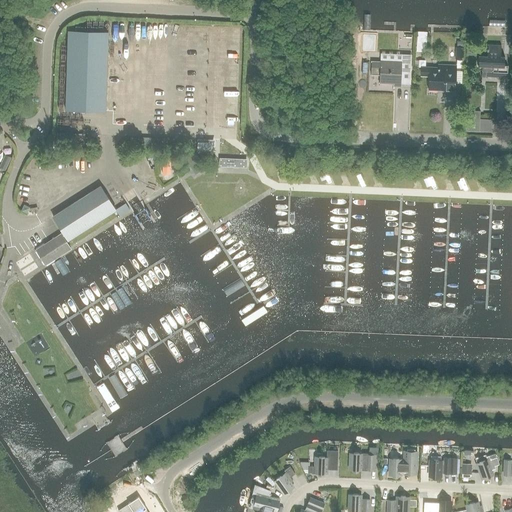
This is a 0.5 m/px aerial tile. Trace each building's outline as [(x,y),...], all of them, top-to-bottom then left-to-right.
[(68,30),(65,110),(105,111),(108,31),(68,30)] [(376,52),(376,34),(362,34),(362,52),(376,52)] [(467,55),(478,55),(479,45),(467,45),(467,55)] [(479,55),(478,66),(482,66),(481,77),(497,77),(497,80),(507,80),(508,65),(504,65),(504,56),(501,56),(501,45),(487,45),(487,55),(479,55)] [(463,47),(455,47),(455,59),(463,60),(463,47)] [(371,75),(380,75),(379,83),(394,84),(394,87),(401,87),(402,60),(380,59),(380,62),(371,62),(371,75)] [(438,68),(421,67),(421,76),(429,76),(428,89),(445,90),(444,94),(455,94),(456,65),(438,65),(438,68)] [(478,131),(478,111),(466,110),(466,130),(478,131)] [(213,152),(213,143),(197,143),(197,151),(213,152)] [(5,155),(0,165),(0,167),(6,170),(11,158),(5,155)] [(162,156),(162,174),(170,174),(170,156),(162,156)] [(248,162),(220,161),(220,169),(248,170),(248,162)] [(198,162),(191,167),(196,174),(203,169),(198,162)] [(65,242),(116,210),(101,187),(52,217),(63,234),(61,236),(61,235),(35,251),(44,265),(70,249),(65,242)] [(405,451),(405,457),(405,460),(390,459),(390,475),(402,475),(402,472),(417,472),(417,451),(416,451),(416,450),(408,450),(408,451),(405,451)] [(337,469),(338,452),(328,451),(327,458),(316,458),(315,467),(308,466),(308,462),(299,462),(299,463),(302,469),(308,470),(308,473),(327,474),(327,468),(337,469)] [(362,454),(350,453),(350,469),(362,470),(367,470),(373,470),(374,455),(368,455),(368,454),(362,454)] [(430,460),(430,476),(442,477),(442,473),(457,474),(457,459),(445,458),(445,461),(430,460)] [(488,460),(476,464),(482,479),(493,475),(488,460)] [(462,464),(462,474),(471,475),(472,464),(462,464)] [(274,481),(284,494),(294,487),(290,483),(293,481),(290,477),(295,474),(290,467),(284,470),(286,473),(274,481)] [(276,511),(280,499),(257,493),(256,499),(253,509),(260,511),(259,511),(276,511)] [(349,495),(348,511),(363,511),(362,511),(369,511),(370,499),(361,499),(361,495),(349,495)] [(147,511),(138,497),(117,510),(118,511),(147,511)] [(415,507),(415,500),(409,499),(409,497),(397,497),(397,501),(388,500),(387,511),(408,511),(408,506),(415,507)] [(310,498),(304,511),(301,510),(300,511),(320,511),(324,504),(310,498)] [(424,503),(423,511),(450,511),(451,501),(439,501),(439,504),(424,503)] [(478,502),(466,505),(467,511),(483,511),(482,505),(479,506),(478,502)]
